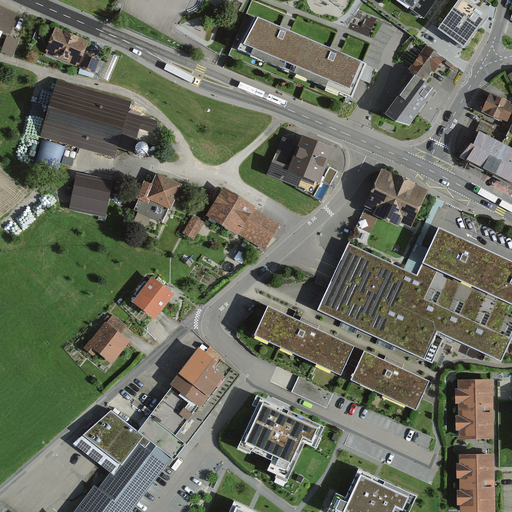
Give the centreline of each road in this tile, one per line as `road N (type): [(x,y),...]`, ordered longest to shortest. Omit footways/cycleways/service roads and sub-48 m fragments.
road 1 (secondary): [(28,0),(372,144)]
road 2 (residential): [(0,490),(203,318)]
road 3 (residential): [(203,318),(342,198),(372,144)]
road 4 (residential): [(203,318),(252,380),(154,511)]
road 5 (unclassified): [(427,169),(488,56)]
